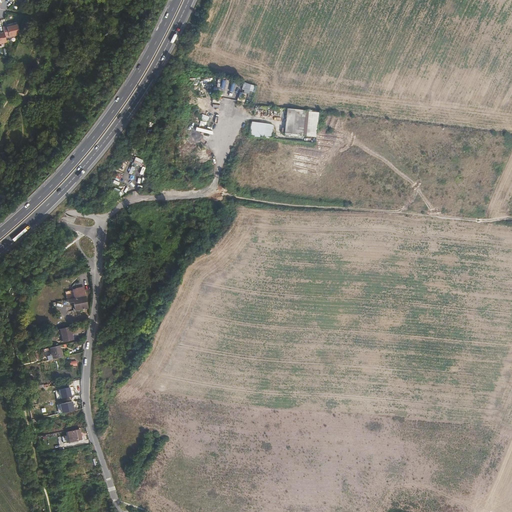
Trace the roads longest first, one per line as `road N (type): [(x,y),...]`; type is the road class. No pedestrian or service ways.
road 1 (trunk): [(0,250),(52,206),(136,103),(189,0)]
road 2 (track): [(213,186),(218,194),(306,209),(511,221)]
road 3 (trunk): [(176,0),(126,95),(71,166),(0,233)]
road 4 (unclassified): [(118,511),(86,399),(100,231)]
road 5 (unclassified): [(102,218),(130,200),(207,192),(237,111)]
